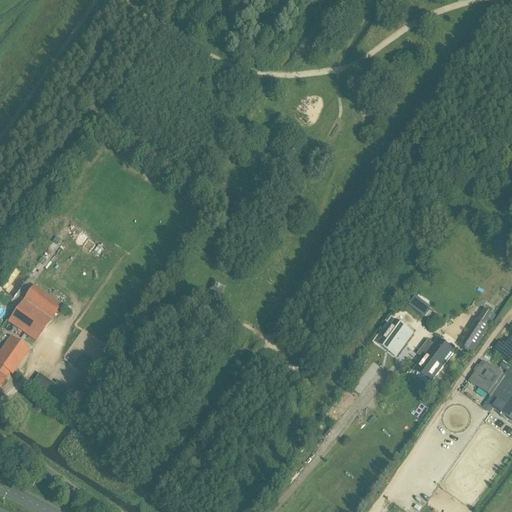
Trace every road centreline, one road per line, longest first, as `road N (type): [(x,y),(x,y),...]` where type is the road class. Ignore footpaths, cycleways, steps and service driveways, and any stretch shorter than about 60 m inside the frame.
road 1 (track): [(485,0),(431,80),(410,93),(408,110),(378,155),(363,160),(330,200),(305,260),(132,498)]
road 2 (unknown): [(83,0),(0,121)]
road 3 (unclassified): [(103,511),(0,439)]
